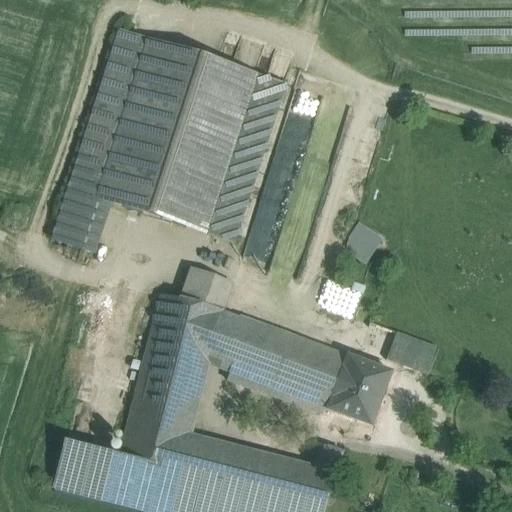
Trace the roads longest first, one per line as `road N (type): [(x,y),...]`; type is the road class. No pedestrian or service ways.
road 1 (track): [(62,0),(511,135)]
road 2 (track): [(109,14),(35,247),(52,268),(106,275),(127,216)]
